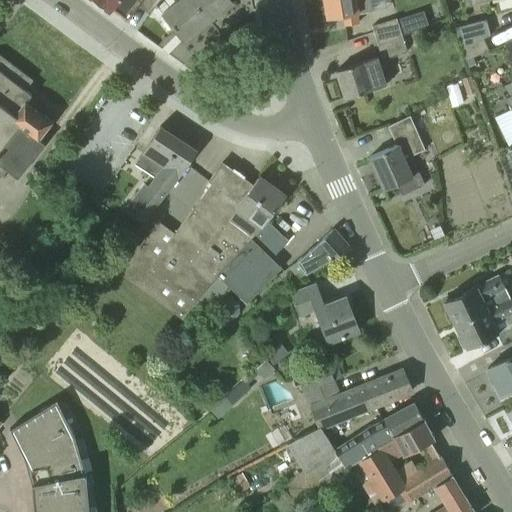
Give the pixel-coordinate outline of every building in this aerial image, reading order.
[(95,0),(110,11),(112,8),(127,20),(138,6),(142,0),(95,0)] [(150,14),(157,5),(160,0),(142,0),(138,6),(150,14)] [(209,21),(191,0),(178,0),(163,13),(175,29),(176,28),(185,40),(209,21)] [(191,0),(209,21),(232,2),(230,0),(191,0)] [(345,25),(358,23),(356,13),(372,10),(370,0),(323,0),(324,3),(326,5),(328,18),(344,16),(345,25)] [(428,23),(433,21),(429,10),(399,24),(402,35),(428,23)] [(397,18),(373,25),(379,45),(388,42),(402,35),(399,24),(397,18)] [(462,48),(483,38),(490,35),(486,19),(454,27),(462,48)] [(407,49),(406,46),(402,35),(388,42),(379,45),(383,58),(407,49)] [(483,38),(462,48),(471,74),(473,81),(482,77),(473,57),(488,49),(483,38)] [(0,178),(0,179),(8,169),(18,176),(44,143),(38,138),(46,127),(48,129),(54,121),(44,114),(43,116),(25,102),(32,94),(25,89),(33,80),(0,54),(0,178)] [(346,98),(387,84),(384,77),(382,69),(378,57),(337,70),(346,98)] [(473,81),(471,74),(462,79),(468,95),(477,91),(473,81)] [(425,179),(414,154),(425,149),(410,116),(389,126),(397,145),(370,157),(384,189),(402,181),(405,187),(425,179)] [(143,153),(163,166),(164,166),(165,166),(183,141),(160,126),(143,153)] [(125,207),(144,222),(159,204),(176,182),(197,150),(183,141),(165,166),(164,166),(163,166),(149,186),(145,182),(125,207)] [(148,270),(176,290),(253,184),(222,162),(209,181),(212,184),(148,270)] [(253,184),(176,290),(194,304),(217,276),(215,274),(268,221),(286,195),(260,175),(253,184)] [(281,267),(272,258),(289,240),(268,221),(215,274),(217,276),(232,289),(247,302),(281,267)] [(297,260),(306,273),(349,249),(332,229),(297,260)] [(492,295),(505,288),(499,275),(444,301),(449,311),(446,312),(451,323),(454,322),(455,325),(497,305),(492,295)] [(217,276),(194,304),(192,306),(205,320),(232,289),(217,276)] [(303,282),(301,277),(289,283),(291,288),(303,282)] [(316,309),(329,342),(359,330),(346,296),(323,305),(316,285),(293,294),(301,314),(316,309)] [(466,348),(498,333),(493,322),(511,313),(511,302),(510,298),(497,305),(455,325),(460,335),(458,337),(463,347),(465,346),(466,348)] [(236,306),(231,303),(226,304),(222,308),(223,313),(226,317),(232,316),(236,312),(236,306)] [(276,336),(260,347),(274,365),(289,353),(276,336)] [(511,390),(511,356),(487,368),(501,396),(511,390)] [(305,394),(334,381),(327,365),(298,376),(305,394)] [(402,371),(340,396),(311,408),(320,425),(322,427),(368,408),(385,402),(412,391),(403,370),(402,371)] [(233,405),(246,394),(237,385),(225,397),(233,405)] [(89,511),(86,474),(75,436),(57,400),(17,424),(24,439),(18,442),(17,440),(16,441),(23,454),(24,458),(26,457),(25,455),(31,453),(36,468),(29,470),(29,468),(27,468),(32,484),(33,497),(34,511),(89,511)] [(382,444),(380,441),(424,418),(415,402),(369,427),(359,433),(334,449),(346,466),(347,467),(361,459),(382,444)] [(434,438),(424,418),(380,441),(382,444),(389,455),(392,454),(401,449),(404,454),(434,438)] [(346,466),(334,449),(322,427),(320,425),(286,444),(303,466),(304,469),(282,485),(295,503),(316,489),(315,486),(346,466)] [(452,475),(451,473),(441,456),(403,478),(389,455),(382,444),(361,459),(385,498),(406,486),(414,498),(435,485),(452,475)] [(475,511),(452,475),(435,485),(448,507),(439,511),(475,511)]
